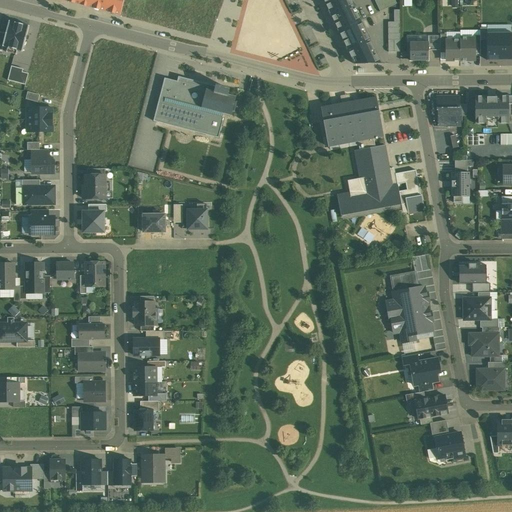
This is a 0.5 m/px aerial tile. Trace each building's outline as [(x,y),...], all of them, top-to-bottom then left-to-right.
[(86,0),(85,7),(120,16),(124,0),(86,0)] [(243,0),(232,54),(271,62),(272,58),(274,59),(287,54),(289,47),(287,42),(296,39),(299,45),(305,43),(301,33),(295,35),(296,30),(284,0),(243,0)] [(361,22),(350,0),(327,0),(324,2),(338,32),(361,22)] [(394,0),(377,0),(375,1),(380,12),(397,4),(394,0)] [(22,52),(29,26),(9,21),(6,33),(3,47),(22,52)] [(354,64),(381,64),(361,22),(338,32),(354,64)] [(40,55),(37,65),(65,72),(73,40),(46,32),(40,55)] [(511,34),(487,34),(487,41),(487,60),(511,60),(511,46),(511,34)] [(440,36),(428,36),(428,43),(428,51),(440,51),(440,36)] [(474,55),(474,39),(460,39),(460,41),(460,61),(474,61),(474,55)] [(460,61),(460,41),(446,41),(446,54),(446,61),(460,61)] [(428,61),(428,51),(428,43),(410,43),(410,61),(428,61)] [(37,65),(40,55),(34,53),(31,63),(37,65)] [(29,72),(12,67),(8,80),(25,85),(29,72)] [(177,82),(165,78),(153,121),(218,138),(225,114),(231,116),(232,111),(235,112),(237,102),(235,102),(236,97),(228,95),(230,89),(216,85),(215,88),(178,78),(177,82)] [(39,95),(27,92),(26,99),(37,102),(39,95)] [(508,124),(508,105),(508,96),(475,97),(475,124),(508,124)] [(349,98),(341,99),(341,104),(331,106),(321,108),(328,147),(358,142),(373,139),(375,138),(376,139),(377,139),(377,138),(383,137),(376,97),(350,102),(349,98)] [(458,97),(436,97),(436,110),(438,110),(438,126),(460,126),(460,117),(460,109),(458,109),(458,105),(458,97)] [(52,108),(27,108),(27,120),(52,120),(52,114),(52,108)] [(52,120),(27,120),(27,132),(52,132),(52,126),(52,120)] [(373,139),(358,142),(359,150),(375,147),(373,139)] [(359,150),(354,151),(359,180),(360,182),(365,181),(367,189),(387,186),(386,177),(391,176),(385,145),(375,147),(359,150)] [(39,150),(32,150),(32,159),(48,158),(48,150),(39,150)] [(48,158),(32,159),(32,174),(54,173),(53,162),(50,158),(48,158)] [(511,166),(503,167),(503,185),(511,184),(511,166)] [(415,170),(395,174),(396,175),(391,176),(386,177),(387,186),(397,184),(397,185),(406,183),(407,190),(399,192),(401,205),(406,204),(405,198),(420,196),(415,170)] [(469,173),(451,173),(451,197),(454,197),(463,197),(469,197),(469,173)] [(105,183),(105,176),(87,176),(85,176),(85,186),(83,186),(83,199),(105,198),(105,183)] [(359,180),(349,182),(351,192),(367,189),(365,181),(360,182),(359,180)] [(367,189),(351,192),(337,195),(341,216),(401,205),(399,192),(397,185),(397,184),(387,186),(367,189)] [(40,187),(24,187),(24,188),(24,204),(54,204),(54,187),(40,187)] [(420,196),(405,198),(406,204),(408,214),(424,211),(421,195),(420,196)] [(501,220),(511,220),(511,203),(501,204),(501,211),(501,220)] [(188,210),(188,229),(206,229),(206,204),(197,204),(197,210),(188,210)] [(183,205),(174,205),(175,223),(183,223),(183,205)] [(103,212),(88,212),(83,212),(83,232),(103,232),(103,225),(106,225),(106,218),(103,218),(103,212)] [(165,232),(165,215),(143,215),(143,232),(165,232)] [(32,218),(29,218),(30,235),(55,234),(55,217),(48,217),(32,218)] [(511,220),(501,220),(502,234),(511,233),(511,220)] [(383,248),(377,244),(374,250),(379,253),(383,248)] [(14,264),(0,263),(0,289),(14,290),(14,289),(14,286),(14,264)] [(43,263),(26,263),(26,286),(26,293),(43,293),(43,276),(43,263)] [(57,280),(74,279),(74,263),(57,263),(57,280)] [(104,286),(104,263),(86,263),(86,276),(86,286),(104,286)] [(472,284),(486,284),(485,265),(476,265),(476,264),(468,264),(468,265),(458,266),(459,284),(472,284)] [(415,272),(391,277),(393,292),(418,288),(415,272)] [(478,293),(489,293),(489,284),(486,284),(472,284),(472,293),(478,293)] [(393,292),(393,293),(394,300),(386,302),(390,321),(391,321),(394,333),(400,332),(402,343),(415,340),(414,334),(432,331),(430,322),(432,321),(431,312),(429,312),(427,302),(429,302),(427,293),(425,293),(424,287),(418,288),(393,292)] [(478,299),(464,299),(464,320),(480,320),(490,320),(490,319),(490,311),(490,299),(478,299)] [(140,302),(135,302),(135,308),(133,308),(133,316),(135,316),(135,326),(140,326),(154,325),(156,325),(156,310),(154,310),(154,302),(140,302)] [(14,324),(14,318),(7,318),(7,324),(0,323),(0,341),(16,341),(26,341),(26,323),(14,324)] [(496,319),(490,319),(490,320),(480,320),(480,328),(482,328),(498,327),(498,319),(497,319),(496,319)] [(88,324),(79,324),(79,339),(79,340),(89,339),(104,339),(104,324),(102,324),(100,324),(88,324)] [(482,334),(468,334),(469,345),(472,345),(472,357),(490,357),(498,356),(499,356),(498,342),(494,342),(494,335),(494,334),(482,335),(482,334)] [(89,339),(79,340),(79,339),(71,339),(71,347),(74,347),(89,347),(89,339)] [(134,355),(159,355),(159,339),(146,339),(134,340),(134,355)] [(89,347),(74,347),(74,355),(78,355),(78,353),(92,353),(92,347),(89,347)] [(92,353),(78,353),(78,355),(79,371),(105,371),(104,353),(92,353)] [(417,354),(401,357),(403,365),(407,364),(419,362),(417,354)] [(419,362),(407,364),(409,375),(412,374),(414,386),(418,385),(419,393),(424,392),(433,390),(431,383),(438,382),(436,374),(440,373),(437,358),(419,362)] [(155,382),(155,367),(147,367),(134,368),(134,383),(155,382)] [(488,370),(477,370),(477,390),(500,390),(500,384),(503,384),(503,370),(503,369),(488,370)] [(155,382),(134,383),(134,396),(148,395),(156,395),(156,394),(155,382)] [(7,384),(0,383),(0,401),(13,402),(17,402),(17,400),(19,400),(19,391),(16,391),(16,384),(7,384)] [(105,401),(105,383),(96,383),(93,383),(84,383),(84,399),(84,400),(84,401),(105,401)] [(405,395),(407,403),(415,401),(414,401),(425,399),(424,392),(419,393),(405,395)] [(65,402),(62,395),(53,399),(56,406),(65,402)] [(418,419),(419,419),(431,417),(448,414),(444,395),(425,399),(414,401),(415,401),(418,419)] [(39,402),(45,406),(48,399),(42,396),(39,402)] [(148,401),(140,402),(140,410),(152,410),(152,411),(158,411),(158,401),(148,401)] [(140,410),(134,411),(134,430),(152,430),(152,411),(152,410),(140,410)] [(82,413),(81,413),(81,414),(82,430),(93,430),(105,430),(105,413),(82,413)] [(431,417),(419,419),(421,425),(430,423),(432,423),(431,417)] [(432,423),(430,423),(432,439),(434,438),(448,435),(446,420),(432,423)] [(498,445),(511,444),(511,420),(498,421),(498,436),(498,445)] [(448,435),(434,438),(436,448),(438,457),(438,458),(445,457),(445,460),(464,457),(460,433),(448,435)] [(498,453),(498,445),(498,436),(490,436),(493,453),(498,453)] [(436,448),(427,450),(429,459),(438,457),(436,448)] [(179,462),(178,450),(166,450),(166,456),(172,456),(172,462),(179,462)] [(162,457),(144,457),(144,481),(162,480),(162,457)] [(65,479),(64,460),(50,460),(50,471),(50,479),(65,479)] [(101,472),(101,460),(82,460),(82,472),(82,485),(101,484),(101,472)] [(131,464),(131,460),(114,460),(114,472),(114,485),(131,485),(131,476),(131,464)] [(31,469),(31,479),(43,479),(43,471),(43,464),(31,464),(31,469)] [(31,469),(4,469),(4,476),(4,490),(31,490),(31,479),(31,469)]
